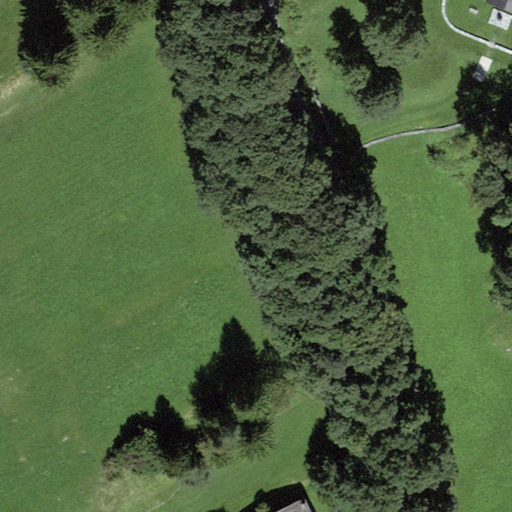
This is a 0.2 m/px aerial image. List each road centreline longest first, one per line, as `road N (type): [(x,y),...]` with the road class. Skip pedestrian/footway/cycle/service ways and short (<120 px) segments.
road 1 (track): [(445,511),(272,0)]
road 2 (track): [(334,169),(364,132),(439,112),(476,89)]
